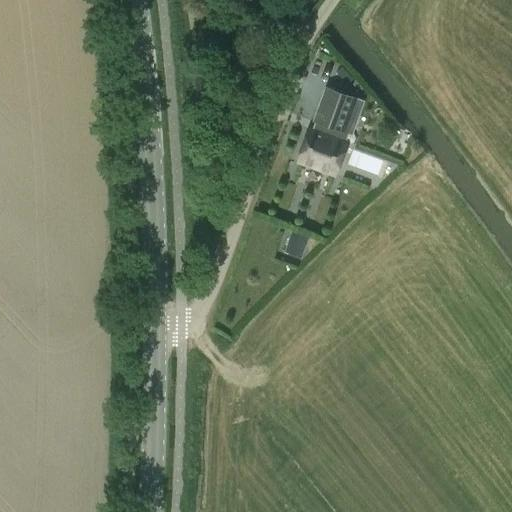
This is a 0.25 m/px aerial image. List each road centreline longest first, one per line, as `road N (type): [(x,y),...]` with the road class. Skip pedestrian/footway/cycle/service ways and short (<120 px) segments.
road 1 (unclassified): [(154,331),(181,327),(206,307),(281,98),(332,0)]
road 2 (tertiary): [(154,331),(153,201),(135,0)]
road 3 (tertiary): [(147,511),(154,331)]
